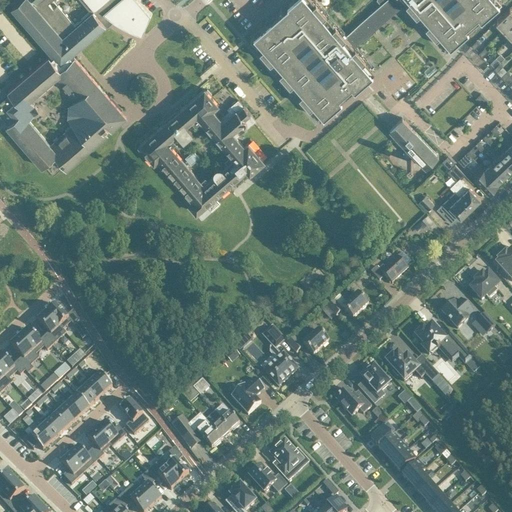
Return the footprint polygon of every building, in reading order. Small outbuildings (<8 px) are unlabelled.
[(19,0),(12,7),(54,56),(51,58),(60,69),(72,59),(69,56),(105,25),(104,24),(111,18),(115,21),(119,23),(123,26),(127,28),(132,30),(137,32),(141,33),(149,15),(136,0),(19,0)] [(375,70),(355,46),(372,31),(368,27),(377,19),(371,13),(345,35),(325,13),(325,12),(323,14),(311,0),(297,0),(296,1),(294,0),(293,0),(288,5),(291,8),(285,12),(281,7),(280,8),(282,10),(251,37),(281,72),(283,71),(312,104),(310,105),(320,118),(375,70)] [(376,0),(381,4),(371,13),(377,19),(385,12),(387,14),(404,0),(405,0),(447,47),(501,0),(376,0)] [(504,29),(511,20),(511,9),(510,7),(496,21),(504,29)] [(376,41),(366,49),(387,73),(378,81),(394,100),(418,79),(401,60),(411,52),(415,57),(424,48),(416,39),(406,47),(386,23),(372,36),(376,41)] [(206,29),(210,40),(218,37),(214,26),(206,29)] [(474,48),(480,43),(477,40),(471,45),(474,48)] [(103,48),(115,61),(119,58),(106,44),(103,48)] [(482,56),(487,51),(484,48),(479,53),(482,56)] [(11,95),(16,102),(8,108),(16,118),(9,124),(7,126),(43,167),(44,166),(45,165),(50,161),(52,159),(55,162),(58,159),(60,162),(64,167),(65,167),(66,169),(107,133),(105,130),(108,127),(111,130),(115,127),(115,126),(118,124),(126,117),(110,99),(109,98),(75,58),(74,57),(72,59),(60,69),(51,58),(50,56),(8,92),(8,93),(11,95)] [(496,58),(490,63),(495,68),(499,63),(500,62),(496,58)] [(494,69),(497,72),(502,66),(499,63),(495,68),(494,69)] [(504,80),(510,74),(507,71),(501,77),(504,80)] [(207,89),(206,90),(205,89),(177,113),(167,121),(139,145),(141,147),(150,158),(154,163),(158,160),(193,200),(189,204),(196,213),(197,212),(201,217),(217,203),(213,198),(246,170),(249,173),(250,174),(264,161),(254,150),(249,144),(248,143),(244,147),(236,137),(245,130),(256,121),(250,114),(251,114),(244,106),(243,106),(238,100),(227,109),(229,112),(218,121),(210,111),(218,104),(211,96),(212,95),(207,89)] [(480,93),(475,98),(484,108),(489,103),(489,102),(480,93)] [(384,111),(389,109),(385,102),(380,105),(384,111)] [(402,118),(389,130),(392,132),(397,138),(398,139),(401,142),(402,143),(407,148),(403,152),(403,154),(406,157),(406,160),(409,162),(410,162),(413,160),(413,157),(414,156),(426,168),(439,156),(414,130),(402,118)] [(494,127),(491,130),(496,135),(499,133),(494,127)] [(486,134),(483,137),(488,143),(491,140),(486,134)] [(484,147),(478,142),(475,144),(481,150),(484,147)] [(511,152),(507,147),(500,155),(511,167),(511,152)] [(467,152),(473,158),(476,155),(470,149),(467,152)] [(511,169),(511,167),(500,155),(492,162),(505,176),(511,169)] [(447,156),(442,161),(450,169),(448,171),(457,181),(458,181),(461,178),(465,174),(455,164),(454,163),(450,159),(447,156)] [(467,163),(462,157),(459,160),(464,166),(467,163)] [(492,162),(484,169),(484,170),(497,184),(497,183),(505,176),(492,162)] [(484,170),(484,169),(480,165),(471,174),(489,193),(498,184),(497,183),(497,184),(484,170)] [(481,199),(461,178),(458,181),(457,181),(451,187),(450,187),(455,192),(471,209),(481,199)] [(461,219),(471,209),(455,192),(437,209),(451,223),(458,216),(461,219)] [(425,196),(419,202),(428,210),(434,204),(425,196)] [(422,220),(414,228),(418,232),(426,225),(422,220)] [(30,237),(36,246),(42,242),(36,233),(30,237)] [(511,249),(507,254),(506,252),(498,260),(499,261),(497,264),(511,280),(511,249)] [(407,268),(408,269),(397,256),(397,257),(385,268),(383,266),(379,269),(377,266),(371,272),(379,281),(385,276),(392,284),(392,283),(407,268)] [(483,274),(478,278),(475,281),(477,284),(471,289),(481,301),(486,297),(489,300),(498,291),(495,288),(499,285),(488,273),(485,277),(483,274)] [(368,305),(358,294),(343,308),(353,319),(368,305)] [(453,302),(442,312),(457,329),(469,318),(468,317),(473,312),(461,300),(456,304),(453,302)] [(331,311),(336,316),(342,310),(334,301),(327,307),(331,311)] [(55,305),(46,313),(63,331),(63,330),(71,323),(74,327),(80,322),(73,311),(66,317),(55,305)] [(433,306),(429,309),(442,324),(446,321),(433,306)] [(46,313),(37,321),(49,333),(44,337),(53,347),(66,334),(63,330),(63,331),(46,313)] [(496,326),(484,314),(476,322),(483,330),(487,327),(491,331),(496,326)] [(80,322),(74,327),(82,340),(89,336),(80,322)] [(425,346),(422,348),(429,355),(436,349),(437,350),(439,349),(444,354),(452,347),(432,325),(425,331),(424,329),(423,330),(421,329),(416,334),(417,335),(416,336),(425,346)] [(283,343),(285,341),(275,330),(273,328),(263,336),(272,346),(270,347),(270,353),(276,361),(264,372),(278,387),(279,388),(279,387),(298,370),(298,369),(286,356),(284,354),(282,355),(276,349),(280,345),(283,343)] [(446,338),(453,331),(449,328),(442,334),(446,338)] [(28,329),(19,337),(36,355),(44,348),(47,351),(53,347),(44,337),(40,342),(28,329)] [(252,341),(261,333),(256,329),(248,336),(252,341)] [(329,341),(319,330),(303,345),(314,356),(329,341)] [(247,335),(235,345),(240,351),(252,340),(247,335)] [(19,337),(11,345),(22,358),(17,362),(26,371),(25,372),(28,374),(34,369),(31,366),(40,358),(36,355),(19,337)] [(288,344),(296,353),(303,347),(294,338),(288,344)] [(459,343),(452,349),(465,363),(472,357),(459,343)] [(80,350),(76,354),(81,359),(86,356),(80,350)] [(439,376),(429,364),(421,371),(414,363),(407,355),(403,359),(398,352),(394,356),(393,355),(386,361),(393,370),(392,371),(397,376),(398,376),(404,382),(415,372),(421,379),(425,375),(432,383),(439,376)] [(1,354),(0,355),(0,369),(9,380),(10,380),(14,376),(17,372),(21,376),(25,372),(26,371),(17,362),(13,366),(1,354)] [(72,357),(67,362),(73,368),(77,363),(72,357)] [(66,364),(62,368),(67,373),(71,370),(66,364)] [(371,388),(364,394),(375,406),(385,396),(381,391),(390,384),(374,366),(372,367),(371,366),(366,370),(367,372),(365,374),(362,376),(361,377),(364,381),(369,387),(371,388)] [(0,369),(0,394),(13,383),(10,380),(9,380),(0,369)] [(97,370),(89,378),(104,395),(112,387),(97,370)] [(439,376),(432,383),(446,398),(454,391),(439,376)] [(89,378),(81,385),(82,387),(83,386),(96,402),(104,395),(89,378)] [(231,397),(248,415),(261,404),(256,398),(264,389),(255,379),(246,387),(244,385),(231,397)] [(210,388),(203,380),(193,388),(201,396),(210,388)] [(45,383),(40,387),(45,393),(50,388),(45,383)] [(82,387),(75,393),(89,409),(90,409),(89,408),(96,402),(83,386),(82,387)] [(372,407),(361,395),(357,398),(354,396),(353,395),(353,396),(347,390),(336,400),(337,401),(342,406),(341,406),(347,412),(352,417),(359,410),(363,415),(372,407)] [(75,394),(68,401),(69,403),(70,402),(82,416),(89,409),(75,393),(75,394)] [(183,406),(191,416),(201,407),(193,397),(183,406)] [(412,399),(407,403),(417,414),(419,412),(421,410),(422,410),(412,399)] [(130,401),(120,410),(131,422),(126,426),(134,435),(149,422),(134,406),(130,401)] [(63,409),(62,409),(74,423),(82,416),(70,402),(69,403),(63,409)] [(59,405),(52,413),(67,429),(74,423),(62,409),(63,409),(59,405)] [(239,423),(231,414),(230,413),(230,412),(229,413),(223,405),(215,412),(216,414),(222,419),(220,421),(230,432),(233,429),(235,430),(239,426),(238,425),(239,423)] [(20,409),(15,413),(19,417),(24,413),(20,409)] [(11,413),(4,419),(9,423),(15,417),(11,413)] [(52,413),(44,420),(45,422),(46,421),(59,436),(67,429),(52,413)] [(230,432),(220,421),(222,419),(216,414),(213,416),(219,422),(213,428),(211,429),(221,440),(224,437),(225,438),(230,434),(229,433),(230,432)] [(28,417),(23,421),(33,432),(38,428),(29,418),(28,417)] [(197,436),(183,418),(173,425),(187,443),(196,436),(197,436)] [(45,422),(38,428),(39,430),(40,430),(52,443),(59,436),(46,421),(45,422)] [(221,440),(211,429),(213,428),(207,421),(196,431),(197,432),(202,437),(202,438),(211,448),(212,448),(215,445),(216,446),(221,443),(220,441),(221,440)] [(105,423),(97,431),(111,446),(111,447),(112,449),(127,436),(118,426),(113,431),(105,423)] [(378,448),(394,435),(395,434),(387,425),(371,440),(378,448)] [(24,439),(34,450),(33,449),(35,448),(38,445),(43,451),(52,443),(40,430),(39,430),(32,437),(30,435),(25,440),(24,439)] [(97,431),(88,439),(95,447),(91,451),(99,460),(104,456),(103,454),(111,447),(111,446),(97,431)] [(385,456),(401,443),(394,435),(378,448),(385,456)] [(298,464),(305,458),(298,451),(295,453),(285,441),(271,454),(278,461),(281,465),(276,469),(288,482),(293,477),(302,468),(298,464)] [(393,464),(408,451),(401,443),(385,456),(393,464)] [(78,447),(70,455),(86,473),(99,460),(91,451),(86,455),(78,447)] [(164,464),(180,483),(189,475),(178,462),(183,458),(174,448),(169,453),(172,457),(164,464)] [(400,473),(415,459),(408,451),(393,464),(400,473)] [(70,455),(61,463),(68,471),(63,476),(72,485),(86,473),(70,455)] [(161,460),(147,473),(155,482),(160,478),(171,491),(180,483),(164,464),(161,460)] [(409,484),(421,473),(422,474),(425,470),(417,462),(402,475),(409,484)] [(250,476),(249,476),(264,494),(272,487),(278,494),(287,486),(278,475),(273,480),(272,478),(271,479),(270,477),(271,477),(270,476),(268,474),(268,473),(267,474),(260,466),(256,471),(254,469),(248,475),(250,476)] [(0,491),(2,494),(17,481),(9,472),(0,480),(0,491)] [(137,488),(153,507),(162,499),(151,486),(155,482),(147,473),(142,478),(145,481),(137,488)] [(409,484),(417,492),(428,481),(422,474),(421,473),(409,484)] [(323,484),(323,485),(333,495),(334,497),(335,497),(339,493),(328,480),(323,484)] [(2,494),(0,495),(0,498),(11,510),(20,502),(16,498),(25,490),(17,481),(2,494)] [(417,492),(424,500),(436,489),(428,481),(417,492)] [(93,482),(87,487),(92,492),(97,487),(93,482)] [(245,511),(256,502),(240,484),(239,485),(238,484),(233,489),(234,490),(233,491),(234,492),(230,495),(231,497),(237,503),(231,509),(234,511),(245,511)] [(134,485),(120,497),(128,506),(133,502),(141,511),(147,511),(153,507),(137,488),(134,485)] [(424,500),(431,508),(443,497),(436,489),(424,500)] [(336,499),(335,497),(334,497),(333,495),(323,503),(327,508),(328,508),(331,511),(346,511),(347,511),(336,499)] [(120,497),(106,509),(108,511),(124,511),(123,511),(128,506),(120,497)] [(431,508),(434,511),(442,511),(450,506),(443,497),(431,508)] [(20,502),(11,510),(12,511),(36,511),(43,507),(35,498),(28,504),(25,507),(20,502)]
